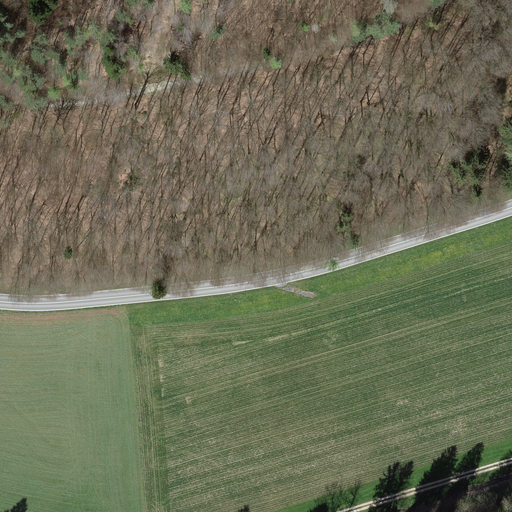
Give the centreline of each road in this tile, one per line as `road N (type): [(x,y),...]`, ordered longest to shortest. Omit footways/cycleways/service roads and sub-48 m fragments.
road 1 (secondary): [(0,302),(223,288),(338,264),(511,207)]
road 2 (track): [(438,0),(384,30),(190,78),(60,102),(0,98)]
road 3 (track): [(511,461),(346,511)]
